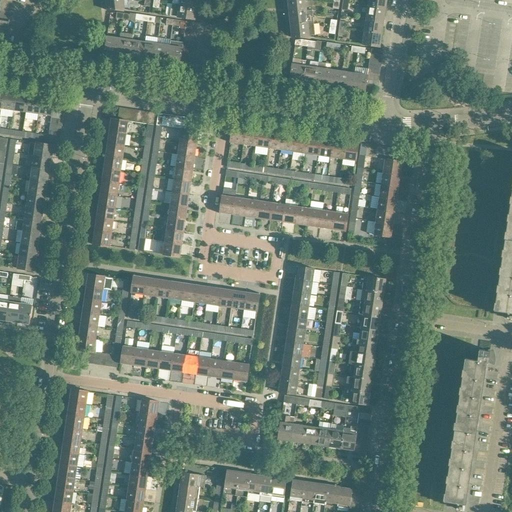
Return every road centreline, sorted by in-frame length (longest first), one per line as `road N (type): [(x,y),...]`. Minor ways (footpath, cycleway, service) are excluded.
road 1 (unclassified): [(45,376),(90,81)]
road 2 (unclassified): [(406,318),(437,123)]
road 3 (unclassified): [(377,511),(406,318)]
road 4 (residential): [(205,233),(280,245),(276,277),(201,261)]
road 5 (unclassified): [(484,511),(511,334)]
road 6 (residential): [(385,125),(225,101)]
road 7 (unclassified): [(180,396),(174,431),(250,442),(255,407),(243,406)]
road 8 (unclassified): [(180,396),(45,376)]
road 9 (residential): [(205,233),(225,101)]
road 10 (residential): [(385,125),(404,0)]
